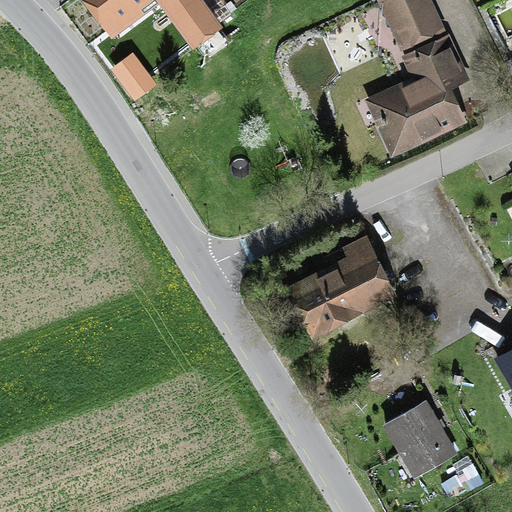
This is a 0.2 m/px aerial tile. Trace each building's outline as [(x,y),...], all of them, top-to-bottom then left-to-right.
[(96,0),(110,20),(137,0),(165,0),(205,54),(227,37),(200,0),(96,0)] [(426,0),(383,0),(403,44),(439,27),(426,0)] [(446,40),(418,53),(429,76),(372,101),(394,149),(460,119),(444,82),(461,75),(446,40)] [(352,262),(298,287),(315,325),(393,288),(368,236),(345,247),(352,262)] [(511,349),(498,357),(511,381),(511,349)] [(456,452),(425,400),(387,422),(403,450),(408,447),(422,471),(456,452)]
